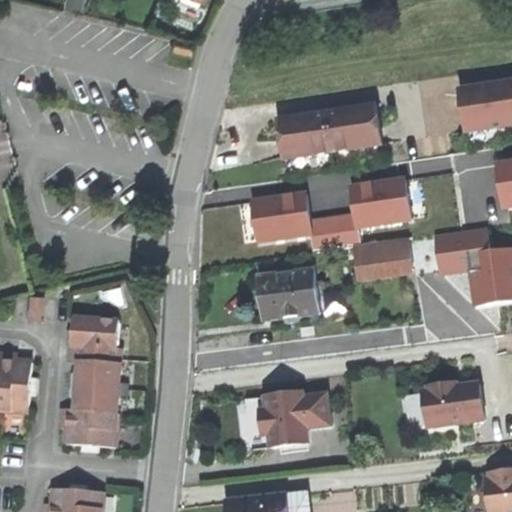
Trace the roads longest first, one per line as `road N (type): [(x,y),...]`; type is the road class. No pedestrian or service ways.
road 1 (residential): [(172,383),(191,157),(242,0)]
road 2 (residential): [(159,502),(511,462)]
road 3 (residential): [(172,383),(498,349)]
road 4 (residential): [(38,466),(42,355),(27,337),(0,333)]
road 5 (residential): [(162,477),(38,466)]
